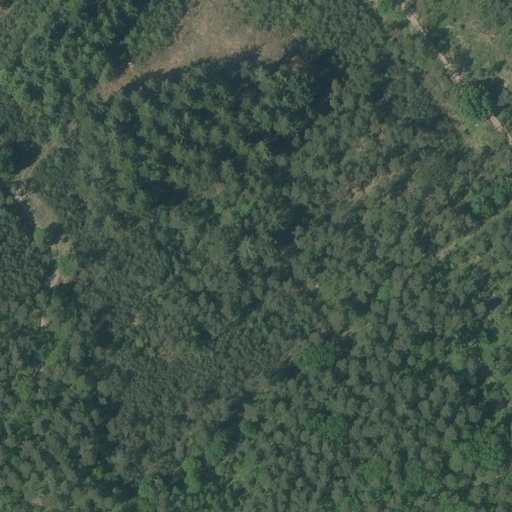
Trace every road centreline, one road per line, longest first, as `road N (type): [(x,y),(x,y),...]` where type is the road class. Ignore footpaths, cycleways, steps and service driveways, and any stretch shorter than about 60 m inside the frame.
road 1 (track): [(0,422),(30,369),(61,270),(0,173)]
road 2 (track): [(392,0),(511,144)]
